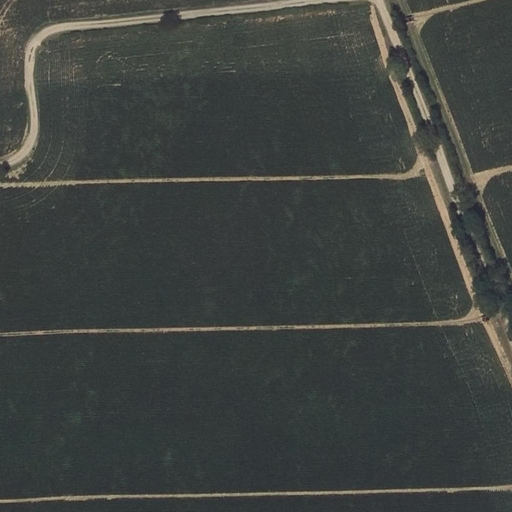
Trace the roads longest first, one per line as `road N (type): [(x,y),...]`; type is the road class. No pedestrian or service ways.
road 1 (track): [(378,0),(57,32),(31,56),(34,142),(0,176)]
road 2 (track): [(511,331),(378,0)]
